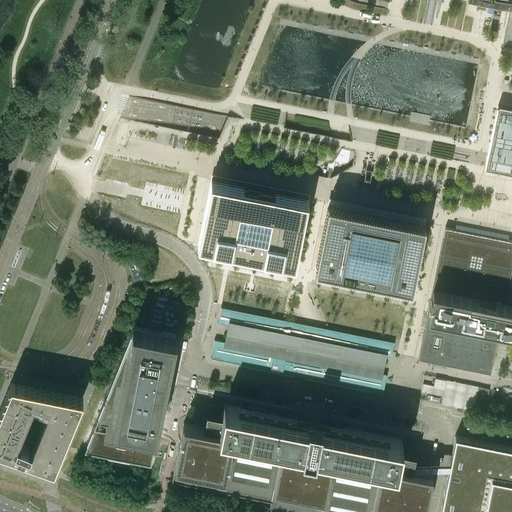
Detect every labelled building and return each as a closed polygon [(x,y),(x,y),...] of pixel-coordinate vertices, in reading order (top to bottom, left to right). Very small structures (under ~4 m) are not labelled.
[(436,0),(427,0),(423,23),(432,25),(436,0)] [(511,0),(511,5),(503,45),(501,53),(508,55),(509,55),(511,55),(510,61),(511,61),(511,0)] [(511,173),(137,98),(124,161),(211,178),(258,188),(308,198),(511,239),(511,173)] [(511,107),(498,104),(490,141),(488,153),(485,167),(485,168),(511,172),(511,107)] [(211,178),(198,242),(244,252),(294,261),(308,198),(258,188),(211,178)] [(413,223),(412,223),(375,216),(338,208),(337,208),(336,208),(335,208),(334,208),(333,208),(333,209),(332,209),(331,209),(331,210),(330,210),(329,210),(329,211),(328,212),(327,213),(327,214),(326,214),(326,215),(326,216),(326,217),(317,259),(317,260),(317,261),(317,262),(317,263),(317,264),(317,265),(318,265),(318,266),(318,267),(319,267),(319,268),(320,269),(321,269),(321,270),(322,270),(322,271),(323,271),(324,271),(324,272),(325,272),(326,272),(400,287),(401,287),(402,287),(403,287),(404,287),(405,287),(405,286),(406,286),(407,286),(407,285),(408,285),(409,284),(410,284),(410,283),(411,282),(411,281),(412,281),(412,280),(412,279),(412,278),(419,243),(421,236),(421,235),(421,234),(421,233),(421,232),(421,231),(420,230),(420,229),(420,228),(419,228),(419,227),(418,227),(418,226),(417,226),(417,225),(416,225),(416,224),(415,224),(414,224),(413,224),(413,223)] [(511,303),(505,302),(511,266),(511,243),(444,230),(432,288),(428,311),(418,358),(491,373),(500,328),(511,330),(511,303)] [(141,276),(135,258),(128,260),(134,278),(141,276)] [(391,357),(394,342),(314,325),(313,330),(311,330),(311,329),(311,328),(311,327),(310,327),(309,327),(308,327),(307,327),(307,328),(307,329),(304,328),(305,323),(222,306),(219,321),(237,325),(234,342),(215,338),(211,357),(295,374),(296,367),(299,368),(299,369),(299,370),(300,370),(300,371),(301,371),(302,371),(303,371),(303,370),(304,370),(304,369),(307,370),(306,376),(383,392),(387,373),(374,371),(377,354),(391,357)] [(177,334),(133,325),(131,334),(84,449),(151,463),(166,386),(177,334)] [(474,410),(478,386),(446,379),(441,403),(474,410)] [(0,446),(54,466),(83,395),(11,381),(0,408),(0,446)] [(474,410),(483,412),(487,388),(478,386),(474,410)] [(424,511),(432,472),(412,468),(412,466),(414,460),(415,453),(400,450),(402,439),(328,424),(328,423),(328,422),(328,421),(327,420),(326,419),(325,419),(324,419),(324,420),(323,420),(323,421),(322,421),(322,422),(322,423),(320,423),(321,416),(314,415),(307,414),(306,420),(304,419),(304,418),(304,417),(304,416),(303,415),(302,415),(301,414),(300,415),(299,415),(298,416),(298,417),(298,418),(224,403),(222,414),(207,411),(203,426),(183,422),(172,480),(271,500),(268,511),(424,511)] [(511,511),(511,445),(455,435),(446,481),(439,511),(511,511)]
